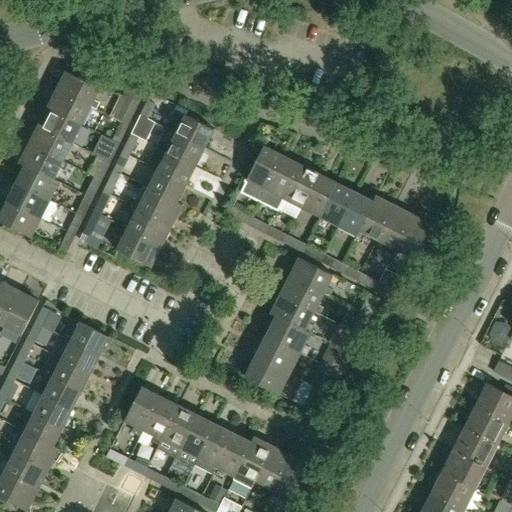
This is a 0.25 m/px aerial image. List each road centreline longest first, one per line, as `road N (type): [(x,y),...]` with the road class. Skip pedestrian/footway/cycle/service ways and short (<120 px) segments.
road 1 (residential): [(356,511),(511,208)]
road 2 (residential): [(193,284),(170,329),(0,241)]
road 3 (tertiary): [(0,45),(166,0)]
road 4 (tertiary): [(511,64),(401,0)]
